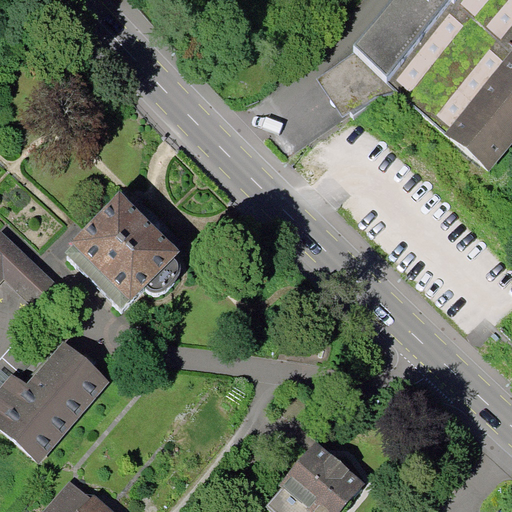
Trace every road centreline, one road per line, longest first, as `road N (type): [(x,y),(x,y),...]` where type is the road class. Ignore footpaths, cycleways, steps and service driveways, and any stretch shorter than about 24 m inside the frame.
road 1 (primary): [(79,0),(438,370)]
road 2 (residential): [(0,314),(119,347),(382,383),(438,370)]
